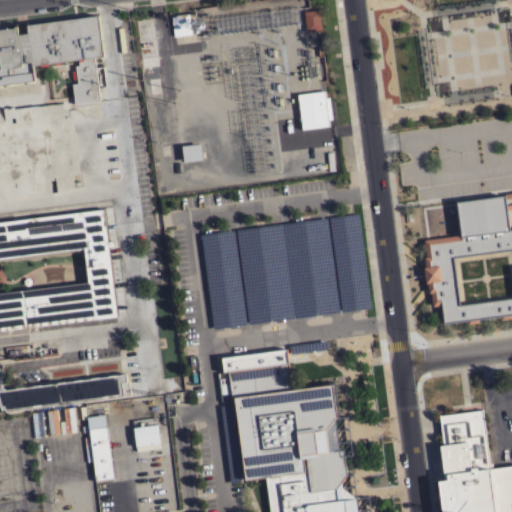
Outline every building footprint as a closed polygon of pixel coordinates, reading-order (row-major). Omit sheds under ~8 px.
[(321,30),(306,32),(303,11),(319,9),(321,30)] [(171,16),(172,16),(172,15),(187,13),(187,14),(189,14),(191,34),(174,36),(171,16)] [(103,56),(94,57),(99,100),(74,103),(72,83),(77,83),(75,66),(77,65),(76,59),(33,65),(36,82),(0,86),(0,28),(6,28),(6,27),(7,27),(14,27),(14,26),(17,26),(18,34),(28,33),(27,24),(98,15),(103,56)] [(135,26),(137,26),(136,20),(152,18),(152,19),(153,19),(160,66),(150,67),(150,68),(147,68),(147,67),(141,68),(135,26)] [(161,93),(150,94),(147,78),(159,76),(161,93)] [(300,120),(298,120),(297,116),(300,116),(297,94),(324,90),(325,97),(329,97),(332,119),(328,119),(329,126),(302,129),(300,120)] [(64,118),(72,117),(74,131),(75,130),(76,138),(77,137),(79,152),(77,152),(78,159),(77,159),(79,174),(71,175),(73,187),(65,188),(65,191),(56,192),(55,179),(49,180),(51,192),(35,195),(35,193),(27,194),(28,195),(19,197),(18,195),(11,196),(12,198),(0,199),(0,120),(5,120),(3,108),(6,107),(6,109),(10,108),(10,107),(13,106),(13,108),(37,105),(37,106),(54,103),(54,104),(62,103),(64,118)] [(200,143),(202,159),(183,161),(181,145),(200,143)] [(511,313),(511,314),(511,318),(500,320),(500,316),(478,319),(478,322),(467,324),(466,320),(443,323),(441,305),(432,306),(430,292),(428,293),(427,283),(425,283),(423,267),(425,267),(424,257),(425,257),(423,239),(460,234),(456,201),(504,195),(504,193),(511,192),(511,209),(507,210),(510,229),(511,228),(511,249),(453,257),(460,304),(511,297),(511,274),(511,267),(511,266),(511,313)] [(0,329),(0,221),(81,211),(81,210),(104,207),(105,211),(104,211),(104,215),(105,215),(105,219),(104,219),(105,224),(106,224),(106,227),(105,228),(107,241),(113,240),(113,245),(108,246),(109,260),(114,259),(114,264),(110,265),(116,316),(0,329)] [(201,235),(357,214),(373,307),(213,328),(201,235)] [(357,511),(270,511),(265,477),(245,480),(234,400),(232,400),(228,371),(223,372),(221,357),(286,348),(291,389),(333,384),(337,417),(334,418),(339,450),(343,449),(346,474),(341,481),(342,487),(356,498),(357,511)] [(126,373),(127,382),(129,381),(130,394),(6,411),(5,409),(1,409),(0,406),(0,367),(1,379),(2,386),(6,389),(126,373)] [(86,417),(81,418),(79,406),(84,405),(86,416),(104,414),(105,426),(107,426),(112,467),(114,467),(116,477),(113,477),(113,478),(95,480),(92,462),(89,437),(88,431),(87,425),(86,417)] [(442,511),(438,480),(444,480),(440,445),(443,445),(439,415),(482,409),(489,463),(492,463),(492,468),(511,465),(511,511),(442,511)] [(157,416),(160,443),(159,443),(160,445),(153,446),(153,444),(135,446),(132,420),(157,416)] [(87,462),(84,438),(89,437),(92,462),(87,462)] [(58,511),(55,486),(88,482),(91,511),(58,511)]
